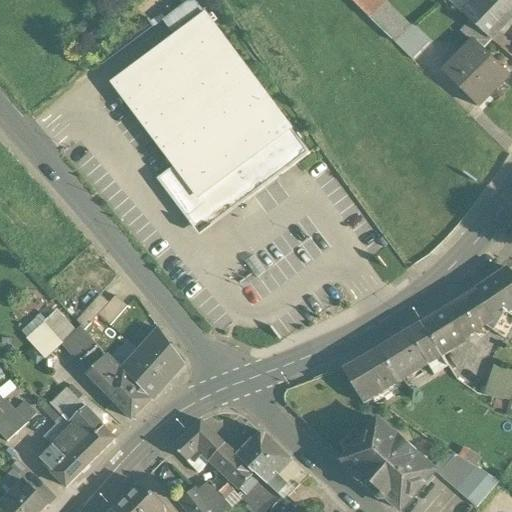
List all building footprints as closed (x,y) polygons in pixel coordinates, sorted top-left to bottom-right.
[(382,0),(351,0),(367,16),(382,0)] [(407,25),(383,0),(382,0),(367,16),(392,40),(407,25)] [(447,0),(459,11),(469,0),(447,0)] [(511,0),(469,0),(459,11),(467,18),(488,36),(511,12),(511,0)] [(202,11),(110,80),(173,163),(154,177),(197,234),(254,191),(307,151),(220,34),(202,11)] [(488,36),(467,18),(457,28),(470,41),(473,38),(481,46),(489,37),(488,36)] [(407,25),(392,40),(409,57),(428,38),(411,21),(407,25)] [(481,46),(473,38),(470,41),(440,70),(474,104),(506,71),(481,46)] [(511,271),(507,266),(474,288),(489,312),(494,303),(504,309),(511,304),(511,271)] [(474,288),(442,307),(462,340),(464,339),(461,335),(483,322),(491,317),(489,312),(474,288)] [(97,293),(73,319),(78,325),(81,328),(95,313),(106,301),(97,293)] [(106,301),(95,313),(107,324),(124,304),(112,294),(106,301)] [(511,314),(504,309),(494,303),(489,312),(491,317),(483,322),(503,335),(511,319),(511,314)] [(42,320),(61,341),(78,325),(73,319),(60,304),(42,320)] [(462,340),(442,307),(432,313),(452,346),(462,340)] [(452,346),(432,313),(419,321),(439,354),(452,346)] [(419,321),(378,346),(398,379),(425,363),(431,372),(445,364),(439,354),(419,321)] [(78,325),(61,341),(77,360),(79,359),(88,369),(103,354),(81,328),(78,325)] [(157,328),(136,350),(166,377),(181,361),(157,328)] [(398,379),(378,346),(340,369),(361,402),(398,380),(398,379)] [(166,377),(136,350),(120,368),(123,371),(123,372),(148,398),(166,377)] [(120,368),(105,353),(104,354),(103,354),(88,369),(85,371),(128,417),(148,398),(123,372),(123,371),(120,368)] [(511,382),(511,369),(491,362),(481,393),(507,399),(511,382)] [(6,377),(0,381),(0,393),(12,386),(6,377)] [(102,425),(75,398),(74,399),(63,388),(48,402),(64,419),(69,424),(62,431),(35,458),(63,486),(85,464),(112,437),(108,433),(112,429),(105,422),(102,425)] [(25,421),(1,396),(0,397),(0,435),(4,440),(25,421)] [(64,419),(48,402),(40,409),(57,426),(64,419)] [(64,419),(57,426),(62,431),(69,424),(64,419)] [(223,443),(198,419),(170,445),(183,459),(188,454),(193,460),(200,452),(208,459),(223,443)] [(433,469),(375,419),(341,459),(357,472),(354,476),(380,498),(382,495),(398,509),(433,469)] [(256,431),(234,454),(252,471),(259,477),(264,482),(273,473),(288,457),(261,431),(256,431)] [(234,454),(223,443),(208,459),(207,460),(238,486),(252,471),(234,454)] [(494,476),(450,450),(433,470),(471,503),(494,476)] [(252,471),(238,486),(244,492),(259,477),(252,471)] [(287,486),(273,473),(264,482),(277,495),(281,491),(287,486)] [(180,506),(184,511),(210,511),(208,509),(220,498),(199,476),(188,485),(177,495),(180,506)] [(264,482),(259,477),(244,492),(239,496),(255,511),(262,511),(278,496),(277,495),(264,482)] [(37,511),(45,503),(22,480),(5,497),(0,492),(0,509),(2,511),(37,511)] [(162,506),(138,482),(109,510),(111,511),(162,511),(163,511),(162,506)] [(281,491),(277,495),(278,496),(262,511),(284,511),(289,506),(291,508),(295,503),(281,491)]
